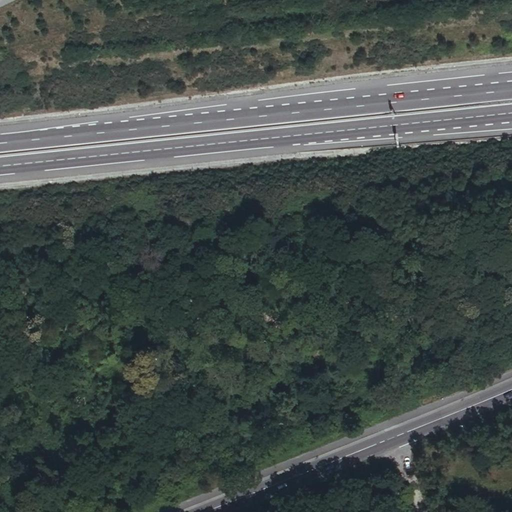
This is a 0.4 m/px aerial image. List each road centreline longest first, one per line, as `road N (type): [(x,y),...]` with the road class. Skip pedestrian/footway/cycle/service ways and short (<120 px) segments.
road 1 (trunk): [(500,89),(0,143)]
road 2 (track): [(0,491),(27,472),(209,441),(256,453),(323,432),(352,435)]
road 3 (secondary): [(511,388),(207,511)]
road 4 (trunk): [(0,168),(319,134)]
road 5 (trunk): [(319,134),(511,115)]
road 6 (trunk): [(319,134),(511,123)]
